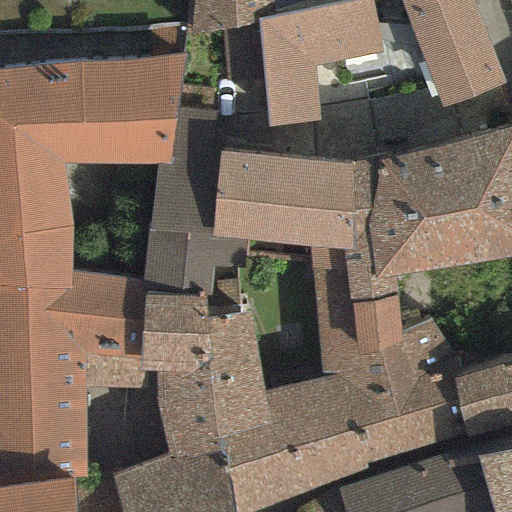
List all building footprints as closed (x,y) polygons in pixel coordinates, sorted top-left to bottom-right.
[(271,0),(188,0),(188,36),(219,30),(254,24),(254,18),(272,15),(271,0)] [(381,55),(370,0),(342,0),(272,15),(254,18),(254,24),(219,30),(231,115),(266,110),(266,127),(319,121),(313,66),(381,55)] [(470,0),(396,0),(439,108),(503,82),(470,0)] [(78,62),(0,69),(0,490),(73,480),(86,478),(71,355),(140,356),(141,343),(142,296),(143,281),(69,270),(70,225),(62,162),(156,160),(166,165),(176,107),(185,55),(78,62)] [(217,115),(176,107),(166,165),(156,160),(145,223),(143,281),(142,296),(202,300),(209,299),(213,268),(242,268),(244,239),(210,235),(219,152),(221,140),(211,138),(217,115)] [(511,127),(376,160),(364,227),(368,250),(373,278),(392,275),(511,256),(511,127)] [(350,168),(219,152),(210,235),(244,239),(308,247),(342,252),(368,250),(364,227),(376,160),(350,168)] [(202,300),(142,296),(141,343),(140,356),(139,369),(154,369),(165,458),(222,451),(239,511),(253,511),(365,470),(365,464),(464,430),(451,379),(463,376),(429,319),(396,329),(392,275),(373,278),(368,250),(342,252),(308,247),(322,380),(261,391),(249,314),(207,324),(202,300)] [(511,363),(463,376),(451,379),(464,430),(511,415),(511,363)] [(471,443),(336,487),(344,511),(493,511),(476,459),(471,443)] [(511,511),(511,449),(476,459),(493,511),(511,511)] [(165,458),(111,475),(120,511),(239,511),(222,451),(165,458)] [(75,511),(73,480),(0,490),(0,511),(75,511)] [(344,511),(336,487),(295,509),(296,511),(344,511)]
